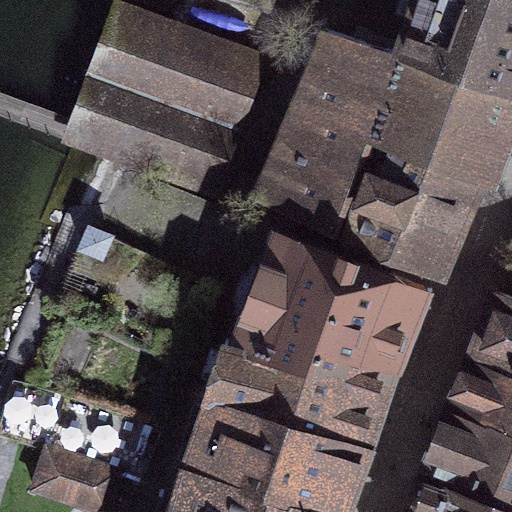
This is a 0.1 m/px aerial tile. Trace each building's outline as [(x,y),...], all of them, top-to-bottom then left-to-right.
[(511,56),(511,0),(417,0),(412,16),(511,56)] [(119,8),(69,129),(213,189),(262,63),(119,8)] [(511,56),(412,16),(409,29),(400,56),(507,95),(511,85),(511,56)] [(507,95),(400,56),(325,32),(263,197),(299,212),(348,232),(383,140),(474,172),(507,95)] [(474,172),(383,140),(348,232),(435,266),(474,172)] [(396,367),(422,290),(276,236),(236,342),(309,362),(316,344),(396,367)] [(470,357),(511,371),(511,299),(497,295),(470,357)] [(236,342),(229,340),(212,395),(292,415),(290,426),(365,449),(387,389),(396,367),(316,344),(309,362),(236,342)] [(511,371),(470,357),(451,406),(511,428),(511,371)] [(292,415),(212,395),(192,465),(319,511),(342,511),(365,449),(290,426),(292,415)] [(426,476),(511,509),(511,428),(451,406),(426,476)] [(104,511),(119,474),(50,448),(35,487),(100,511),(104,511)] [(319,511),(192,465),(179,460),(164,511),(165,511),(319,511)] [(511,511),(511,509),(426,476),(413,511),(511,511)]
